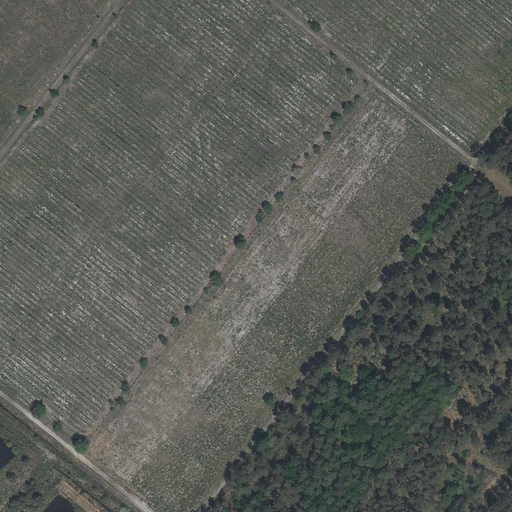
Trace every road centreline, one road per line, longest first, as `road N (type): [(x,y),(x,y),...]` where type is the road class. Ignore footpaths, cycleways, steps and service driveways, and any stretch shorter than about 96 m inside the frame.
road 1 (track): [(197,511),(511,113)]
road 2 (track): [(271,0),(511,191)]
road 3 (track): [(0,154),(121,0)]
road 4 (track): [(150,511),(0,391)]
road 5 (track): [(122,511),(0,414)]
